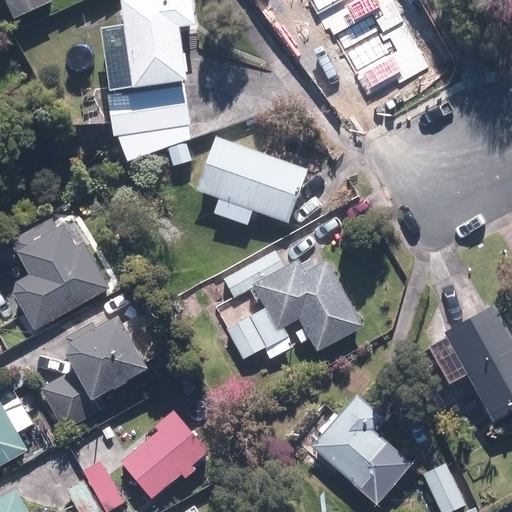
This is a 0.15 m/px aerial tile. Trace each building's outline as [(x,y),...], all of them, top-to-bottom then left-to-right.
[(46,0),(0,0),(0,5),(8,24),(50,7),(46,0)] [(190,32),(185,0),(145,0),(114,4),(117,29),(92,33),(101,99),(179,89),(172,34),(190,32)] [(284,0),(293,19),(337,0),(284,0)] [(444,0),(414,0),(440,41),(461,28),(444,0)] [(102,101),(107,140),(188,129),(182,90),(102,101)] [(208,142),(189,197),(283,228),(302,173),(208,142)] [(189,164),(184,145),(152,153),(157,172),(189,164)] [(5,289),(31,334),(104,292),(66,225),(53,232),(47,221),(0,248),(19,281),(5,289)] [(314,356),(359,331),(318,257),(297,269),(293,263),(281,270),(272,253),(220,282),(243,323),(223,334),(240,365),(262,353),(268,364),(306,343),(314,356)] [(511,360),(483,310),(433,338),(484,429),(511,413),(511,360)] [(143,378),(107,316),(50,349),(65,374),(34,392),(60,436),(100,412),(96,405),(143,378)] [(353,398),(305,452),(370,509),(407,468),(367,433),(378,421),(353,398)] [(0,468),(24,455),(14,438),(30,429),(14,401),(0,408),(0,468)] [(167,417),(113,465),(148,504),(202,456),(167,417)] [(98,463),(80,472),(101,511),(111,511),(122,506),(98,463)] [(443,466),(419,476),(435,511),(448,511),(462,506),(443,466)] [(63,492),(73,511),(95,511),(81,483),(63,492)] [(22,511),(11,491),(0,497),(0,511),(22,511)]
